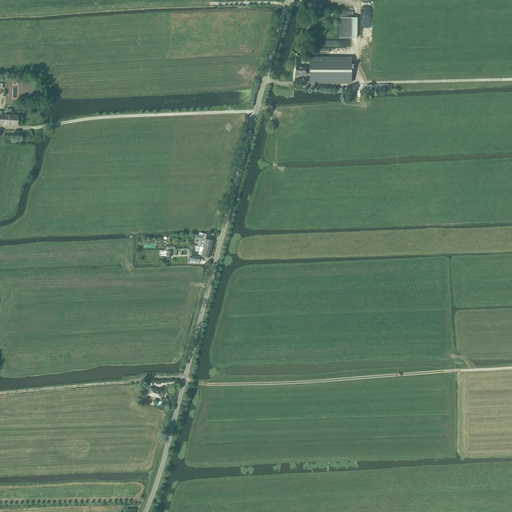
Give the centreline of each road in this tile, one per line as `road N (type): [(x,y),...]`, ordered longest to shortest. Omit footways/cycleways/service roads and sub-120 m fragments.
road 1 (unclassified): [(145,511),(287,0)]
road 2 (track): [(185,379),(227,384),(465,369)]
road 3 (track): [(511,79),(365,81),(358,75),(358,0)]
road 4 (track): [(0,256),(116,254),(132,276),(209,287)]
